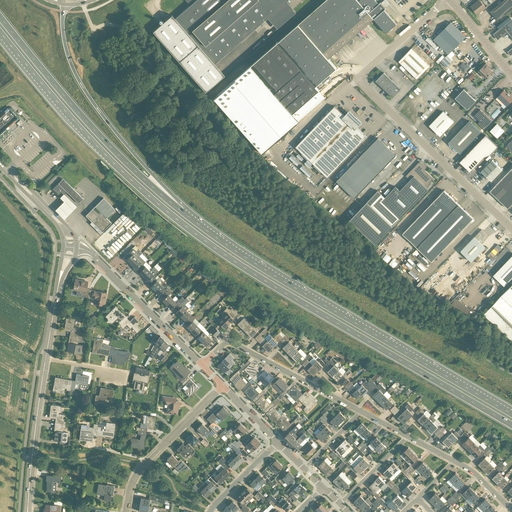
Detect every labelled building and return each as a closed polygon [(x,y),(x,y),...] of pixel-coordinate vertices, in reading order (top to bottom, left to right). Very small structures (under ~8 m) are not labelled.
[(214,65),(288,0),(184,0),(190,6),(174,19),(171,15),(152,31),(204,92),(223,76),(214,65)] [(357,0),(326,0),(299,24),(328,58),(330,57),(334,53),(348,41),(351,44),(353,41),(351,39),(374,19),(386,33),(396,24),(384,10),(386,9),(380,3),(379,4),(375,0),(360,0),(359,1),(357,0)] [(477,14),(486,7),(479,0),(478,0),(471,7),(477,14)] [(498,21),(511,8),(511,0),(503,0),(490,11),(498,21)] [(511,37),(511,19),(507,23),(493,34),(498,40),(507,32),(508,33),(511,37)] [(448,54),(465,37),(451,22),(433,40),(441,47),(443,49),(448,54)] [(299,24),(278,42),(251,66),(293,114),(300,107),(320,90),(316,86),(337,68),(328,58),(299,24)] [(434,48),(436,46),(428,38),(426,40),(434,48)] [(416,80),(429,67),(411,49),(398,62),(416,80)] [(440,62),(446,68),(450,63),(449,62),(451,60),(447,56),(440,62)] [(486,79),(493,72),(488,67),(489,66),(486,63),(479,71),(486,79)] [(275,93),(251,66),(212,99),(259,154),(306,114),(300,107),(293,114),(275,93),(274,94),(275,93)] [(393,98),(401,89),(384,73),(376,82),(393,98)] [(467,110),(476,101),(464,89),(455,98),(467,110)] [(507,93),(504,90),(501,93),(496,99),(502,105),(503,103),(506,106),(511,101),(511,100),(511,96),(508,93),(507,93)] [(19,115),(11,107),(9,110),(8,109),(5,112),(6,113),(0,117),(0,133),(7,128),(15,120),(15,119),(19,115)] [(362,143),(367,138),(351,123),(335,108),(296,148),(328,179),(362,143)] [(485,128),(492,121),(480,110),(474,117),(485,128)] [(440,137),(454,123),(443,112),(430,127),(440,137)] [(460,154),(481,132),(470,121),(449,143),(460,154)] [(497,139),(504,131),(497,125),(490,132),(497,139)] [(485,135),(460,162),(470,173),(485,157),(490,155),(497,147),(485,135)] [(354,200),(396,156),(378,139),(336,182),(354,200)] [(491,182),(502,170),(492,160),(481,172),(491,182)] [(405,177),(410,181),(414,177),(427,189),(433,179),(422,168),(424,164),(420,162),(405,177)] [(511,168),(490,192),(508,209),(511,204),(511,168)] [(399,191),(413,205),(427,190),(427,189),(414,177),(410,181),(399,191)] [(67,192),(78,204),(81,201),(83,199),(63,179),(60,181),(58,183),(67,192)] [(64,195),(67,192),(58,183),(52,189),(61,198),(64,195)] [(366,202),(392,226),(413,205),(399,191),(395,187),(384,198),(377,191),(366,202)] [(444,191),(403,234),(432,262),(473,219),(444,191)] [(64,201),(56,209),(64,218),(76,206),(64,195),(61,198),(64,201)] [(100,234),(111,223),(106,218),(115,209),(103,198),(86,216),(91,222),(89,224),(100,234)] [(374,245),(392,226),(366,202),(349,220),(374,245)] [(136,234),(140,227),(136,225),(131,232),(136,234)] [(151,235),(153,232),(147,227),(144,231),(151,235)] [(487,235),(482,230),(460,253),(471,264),(485,249),(481,245),(487,239),(485,237),(487,235)] [(131,264),(139,256),(141,254),(142,253),(138,249),(136,251),(133,248),(127,254),(130,257),(126,260),(131,264)] [(110,259),(114,255),(110,250),(106,253),(110,259)] [(136,272),(146,262),(139,256),(131,264),(133,267),(132,268),(136,272)] [(511,256),(494,276),(505,286),(511,278),(511,256)] [(149,271),(152,268),(146,262),(142,266),(136,272),(139,276),(141,274),(144,277),(149,271)] [(155,279),(157,276),(155,274),(158,271),(154,267),(152,268),(149,271),(144,277),(146,279),(145,281),(148,285),(155,279)] [(480,287),(489,277),(487,275),(478,285),(480,287)] [(161,285),(164,282),(160,278),(159,278),(157,276),(155,279),(148,285),(150,287),(155,291),(161,285)] [(88,282),(75,279),(73,288),(77,289),(76,295),(81,296),(82,295),(85,296),(85,297),(88,298),(89,289),(86,288),(88,282)] [(163,295),(169,290),(170,288),(168,286),(164,282),(161,285),(155,291),(159,295),(161,293),(163,295)] [(511,344),(511,285),(483,316),(511,344)] [(89,289),(88,298),(94,299),(93,304),(104,306),(107,292),(89,289)] [(166,305),(172,299),(168,295),(171,292),(169,290),(163,295),(165,297),(162,300),(166,305)] [(176,308),(182,302),(179,300),(176,303),(172,299),(166,305),(171,309),(174,306),(176,308)] [(182,302),(176,308),(178,310),(176,312),(180,316),(186,310),(182,306),(183,304),(182,302)] [(120,326),(127,319),(115,307),(105,317),(111,323),(117,317),(120,320),(118,323),(121,325),(120,326)] [(187,323),(193,317),(190,315),(194,312),(189,307),(186,310),(180,316),(187,323)] [(219,315),(228,323),(235,316),(231,312),(231,311),(229,309),(228,309),(227,308),(219,315)] [(242,329),(249,322),(244,318),(245,317),(243,314),(238,319),(240,321),(238,324),(242,329)] [(224,328),(228,323),(219,315),(217,317),(220,319),(217,322),(217,321),(215,323),(210,319),(208,321),(217,330),(221,325),(224,328)] [(127,319),(120,326),(122,329),(126,325),(130,329),(132,327),(137,332),(143,326),(134,316),(130,321),(127,319)] [(191,331),(197,325),(192,321),(194,319),(193,317),(187,323),(188,325),(186,327),(191,331)] [(69,335),(78,337),(79,333),(78,332),(78,328),(73,327),(75,319),(66,318),(64,330),(70,331),(69,335)] [(247,333),(255,325),(253,327),(249,322),(242,329),(247,333)] [(255,325),(247,333),(251,338),(261,328),(256,324),(255,325)] [(197,337),(203,332),(197,325),(191,331),(195,335),(197,337)] [(257,341),(262,336),(267,331),(265,329),(255,338),(257,341)] [(269,334),(264,338),(273,348),(280,340),(285,336),(281,331),(279,333),(273,338),(269,334)] [(201,342),(207,336),(203,332),(197,337),(201,342)] [(78,340),(78,337),(69,335),(66,352),(81,354),(82,345),(77,345),(78,341),(78,340)] [(158,348),(165,341),(160,336),(154,343),(155,344),(152,351),(144,365),(147,367),(153,356),(153,357),(158,348)] [(207,336),(201,342),(206,346),(212,340),(207,336)] [(109,356),(110,346),(107,345),(106,349),(101,348),(103,340),(94,338),(91,353),(109,356)] [(269,352),(273,348),(264,338),(259,343),(269,352)] [(287,352),(293,346),(289,342),(290,341),(287,338),(283,343),(285,345),(283,348),(287,352)] [(158,348),(153,357),(155,358),(157,354),(159,355),(163,351),(168,344),(165,341),(158,348)] [(110,346),(109,356),(112,357),(110,363),(123,365),(125,357),(117,355),(118,350),(113,349),(114,347),(110,346)] [(292,357),(298,351),(293,346),(287,352),(292,357)] [(296,362),(303,355),(305,358),(307,355),(300,349),(298,351),(292,357),(296,362)] [(160,362),(166,355),(162,352),(156,359),(160,362)] [(225,372),(234,362),(232,360),(233,358),(229,354),(218,365),(219,366),(218,367),(221,369),(225,372)] [(302,365),(307,360),(311,356),(309,354),(307,355),(305,358),(300,362),(302,365)] [(341,367),(342,367),(340,365),(337,367),(335,365),(337,362),(332,357),(330,360),(332,362),(328,367),(330,369),(327,372),(332,376),(338,370),(341,367)] [(318,371),(325,364),(321,360),(318,362),(316,360),(312,365),(318,371)] [(241,367),(252,378),(259,371),(250,363),(248,361),(241,367)] [(182,384),(188,378),(186,375),(188,373),(177,362),(175,364),(174,363),(170,367),(177,375),(176,376),(181,382),(180,383),(182,384)] [(313,376),(318,371),(312,365),(307,370),(313,376)] [(281,394),(288,387),(277,376),(274,379),(263,368),(259,371),(252,378),(255,381),(254,381),(258,377),(267,386),(265,388),(267,390),(269,388),(272,385),(281,394)] [(241,372),(239,370),(229,379),(238,389),(239,389),(240,390),(242,389),(247,384),(238,375),(241,372)] [(337,381),(343,375),(338,370),(332,376),(337,381)] [(146,386),(148,375),(134,373),(132,384),(134,384),(133,389),(136,389),(135,393),(141,394),(141,390),(143,391),(144,386),(146,386)] [(70,389),(70,391),(70,393),(73,393),(74,390),(74,388),(78,389),(79,386),(87,388),(89,376),(76,374),(75,380),(72,380),(70,389)] [(377,384),(385,376),(383,374),(375,382),(377,384)] [(343,375),(337,381),(342,386),(348,379),(343,375)] [(70,389),(72,380),(55,377),(52,392),(61,393),(64,394),(65,388),(67,389),(67,390),(70,391),(70,389)] [(188,378),(182,384),(184,386),(185,385),(188,388),(184,392),(189,397),(198,388),(188,378)] [(251,384),(255,381),(252,378),(247,384),(242,389),(247,395),(251,399),(253,400),(260,393),(260,392),(259,393),(251,384)] [(377,386),(375,384),(370,380),(367,383),(372,387),(370,388),(373,391),(377,386)] [(365,381),(364,382),(357,389),(363,395),(370,388),(372,387),(367,383),(365,381)] [(295,401),(302,395),(291,384),(288,387),(281,394),(279,396),(277,397),(280,400),(286,393),(286,394),(287,393),(295,401)] [(382,405),(388,399),(391,395),(389,393),(396,386),(394,384),(387,391),(386,391),(377,400),(382,405)] [(357,389),(354,386),(349,391),(358,400),(363,395),(357,389)] [(377,400),(386,391),(387,390),(382,386),(380,389),(377,386),(373,391),(375,393),(373,396),(377,400)] [(112,400),(114,390),(100,388),(99,396),(96,395),(94,404),(98,405),(98,403),(102,403),(103,401),(108,402),(109,399),(112,400)] [(266,391),(267,390),(265,388),(260,393),(253,400),(259,406),(262,410),(262,409),(264,411),(271,404),(271,403),(270,404),(262,396),(266,393),(267,393),(267,392),(266,391)] [(302,395),(295,401),(298,404),(301,400),(306,406),(303,409),(306,412),(316,402),(306,391),(302,395)] [(169,405),(169,408),(166,407),(165,413),(168,413),(177,414),(179,402),(171,401),(172,397),(162,396),(161,400),(165,400),(164,404),(169,405)] [(280,400),(277,397),(276,399),(271,404),(264,411),(270,417),(269,417),(273,420),(275,422),(281,415),(274,407),(280,400)] [(388,399),(382,405),(386,410),(393,403),(388,399)] [(402,413),(408,419),(413,415),(411,412),(414,409),(408,403),(405,407),(408,410),(406,408),(402,413)] [(328,410),(331,407),(329,404),(324,408),(325,409),(321,412),(324,414),(328,410)] [(55,422),(64,424),(64,423),(65,424),(65,419),(63,419),(63,415),(58,414),(58,413),(59,407),(59,406),(50,405),(49,418),(55,418),(55,422)] [(229,413),(223,407),(217,412),(215,410),(206,419),(211,424),(218,416),(222,420),(229,413)] [(422,424),(431,415),(426,410),(424,412),(422,410),(418,415),(420,417),(417,420),(422,424)] [(335,417),(340,423),(345,418),(340,412),(335,417)] [(403,424),(408,419),(402,413),(397,418),(403,424)] [(436,420),(434,417),(436,415),(434,413),(431,415),(422,424),(427,429),(433,423),(436,420)] [(136,427),(136,428),(136,431),(137,431),(146,432),(147,429),(154,430),(155,417),(152,416),(150,415),(150,416),(146,415),(145,424),(140,423),(140,427),(136,427)] [(281,415),(275,422),(276,424),(280,427),(283,431),(290,424),(286,419),(281,415)] [(324,424),(326,422),(321,417),(318,419),(323,424),(318,428),(321,431),(327,437),(331,432),(324,424)] [(336,427),(340,423),(335,417),(330,422),(336,427)] [(63,427),(64,424),(55,422),(53,440),(67,442),(68,433),(61,432),(61,427),(63,427)] [(97,426),(96,435),(113,438),(115,423),(106,422),(106,426),(101,425),(97,425),(97,426)] [(361,434),(367,428),(362,423),(356,429),(361,434)] [(433,423),(427,429),(431,434),(438,427),(433,423)] [(97,426),(97,425),(94,424),(93,428),(81,426),(79,440),(92,442),(93,435),(96,435),(97,426)] [(206,428),(202,424),(197,429),(204,436),(207,433),(211,437),(216,432),(209,426),(206,428)] [(240,435),(245,429),(240,424),(235,429),(232,427),(224,435),(226,438),(233,430),(236,433),(237,432),(240,435)] [(293,436),(295,434),(294,434),(300,429),(296,425),(283,439),(286,442),(293,436)] [(442,426),(438,431),(435,435),(437,437),(445,429),(442,426)] [(367,428),(361,434),(365,439),(371,432),(367,428)] [(144,449),(146,432),(137,431),(137,434),(140,435),(140,440),(138,439),(130,438),(130,441),(131,442),(130,447),(144,449)] [(322,441),(327,437),(321,431),(316,435),(322,441)] [(447,437),(453,444),(460,437),(455,432),(453,434),(451,433),(447,437)] [(197,443),(199,441),(192,434),(186,439),(192,445),(196,442),(197,443)] [(291,447),(299,438),(296,436),(295,434),(293,436),(286,442),(291,447)] [(301,436),(299,438),(291,447),(295,451),(297,449),(299,451),(302,449),(304,447),(301,445),(300,444),(307,437),(304,434),(301,436)] [(467,448),(473,442),(468,437),(469,436),(467,434),(462,439),(465,441),(462,444),(467,448)] [(448,448),(453,444),(447,437),(442,442),(448,448)] [(252,451),(259,443),(254,438),(245,446),(248,449),(249,448),(252,451)] [(375,448),(381,442),(376,438),(370,444),(375,448)] [(340,444),(346,450),(351,445),(345,439),(340,444)] [(309,455),(315,449),(309,442),(304,447),(302,449),(305,453),(306,452),(309,455)] [(381,442),(375,448),(380,453),(386,447),(381,442)] [(471,453),(478,447),(473,442),(467,448),(471,453)] [(195,451),(187,443),(185,446),(182,444),(177,449),(183,456),(186,458),(190,454),(191,455),(195,451)] [(335,449),(337,451),(335,453),(338,456),(340,458),(342,456),(341,455),(346,450),(340,444),(335,449)] [(242,454),(240,452),(237,449),(233,445),(231,448),(236,452),(240,456),(242,454)] [(485,453),(489,450),(490,448),(488,446),(484,449),(480,445),(478,447),(471,453),(476,458),(482,451),(483,451),(485,453)] [(413,453),(408,448),(402,454),(407,459),(413,453)] [(240,452),(242,454),(245,457),(248,455),(242,449),(241,450),(240,452)] [(243,459),(240,456),(236,452),(231,457),(233,459),(238,464),(243,459)] [(412,463),(418,458),(413,453),(407,459),(412,463)] [(180,465),(183,468),(186,471),(191,470),(180,459),(178,461),(171,454),(166,459),(173,466),(177,470),(177,469),(180,465)] [(482,469),(489,463),(491,460),(487,456),(485,458),(484,458),(478,465),(482,469)] [(230,466),(228,463),(226,462),(225,461),(222,457),(220,459),(228,468),(230,466)] [(323,471),(329,465),(325,460),(327,458),(326,457),(323,459),(324,460),(318,466),(323,471)] [(358,463),(364,469),(369,464),(363,458),(358,463)] [(226,470),(228,468),(220,459),(217,461),(222,466),(217,470),(224,478),(229,473),(226,470)] [(233,459),(228,463),(230,466),(234,469),(238,464),(233,459)] [(282,466),(276,459),(273,462),(273,461),(268,466),(270,469),(272,467),(277,472),(282,466)] [(420,475),(421,473),(428,467),(423,462),(417,468),(415,470),(420,475)] [(359,474),(364,469),(358,463),(353,468),(359,474)] [(388,468),(394,474),(399,469),(393,463),(388,468)] [(489,463),(482,469),(487,474),(494,468),(489,463)] [(502,463),(496,469),(499,472),(505,466),(502,463)] [(329,465),(323,471),(328,476),(334,470),(329,465)] [(428,467),(421,473),(426,478),(432,472),(428,467)] [(389,478),(394,474),(388,468),(383,472),(389,478)] [(220,483),(224,478),(217,470),(214,473),(216,474),(214,477),(212,475),(209,477),(216,483),(218,481),(220,483)] [(354,479),(358,476),(352,471),(349,474),(354,479)] [(271,482),(274,485),(278,481),(282,485),(285,482),(287,484),(294,477),(288,472),(282,478),(279,474),(271,482)] [(496,483),(503,477),(498,472),(492,479),(496,483)] [(417,487),(412,482),(414,480),(411,476),(409,475),(407,473),(405,475),(411,481),(406,486),(412,492),(417,487)] [(454,484),(460,478),(455,473),(449,480),(454,484)] [(60,482),(61,476),(46,475),(46,480),(47,480),(46,491),(56,492),(57,481),(60,482)] [(255,479),(261,485),(265,481),(259,475),(255,479)] [(338,486),(344,480),(339,475),(333,481),(338,486)] [(204,482),(203,484),(211,492),(215,487),(214,485),(216,483),(209,477),(207,479),(209,481),(207,484),(204,482)] [(374,482),(380,488),(385,483),(379,477),(374,482)] [(503,477),(496,483),(501,489),(508,482),(503,477)] [(460,478),(454,484),(458,489),(459,490),(459,489),(465,483),(460,478)] [(256,490),(261,485),(255,479),(250,484),(256,490)] [(344,480),(338,486),(343,491),(349,484),(344,480)] [(375,492),(380,488),(374,482),(369,487),(371,489),(369,491),(372,494),(374,496),(376,493),(375,492)] [(106,485),(98,484),(96,494),(104,496),(103,500),(111,502),(114,486),(110,485),(106,484),(106,485)] [(206,497),(211,492),(203,484),(202,484),(198,489),(194,485),(192,487),(196,491),(198,489),(200,491),(206,497)] [(302,486),(299,484),(291,492),(288,495),(295,501),(297,499),(294,495),(297,493),(300,495),(302,493),(303,493),(303,492),(306,489),(302,486)] [(407,497),(412,492),(406,486),(401,491),(407,497)] [(468,499),(474,492),(470,487),(463,494),(468,499)] [(249,501),(254,496),(246,488),(241,493),(247,499),(249,501)] [(451,496),(454,499),(458,494),(461,492),(459,489),(459,490),(458,489),(456,492),(451,496)] [(456,501),(463,494),(461,492),(458,494),(454,499),(456,501)] [(474,492),(468,499),(473,503),(479,497),(474,492)] [(240,505),(243,507),(245,505),(249,501),(247,499),(241,493),(237,497),(242,503),(240,505)] [(163,504),(165,500),(150,494),(149,499),(163,504)] [(433,505),(440,499),(435,494),(428,500),(433,505)] [(268,497),(269,498),(276,505),(278,502),(271,495),(268,497)] [(392,500),(398,506),(403,501),(397,495),(392,500)] [(359,507),(368,498),(367,498),(365,500),(360,496),(354,502),(359,507)] [(374,506),(379,501),(374,496),(373,497),(376,499),(372,503),(368,498),(359,507),(364,511),(372,504),(374,506)] [(274,507),(276,505),(269,498),(267,500),(274,507)] [(440,499),(433,505),(438,510),(445,503),(440,499)] [(483,511),(490,504),(485,499),(479,506),(483,511)] [(286,510),(291,506),(285,500),(280,505),(286,510)] [(392,500),(388,505),(387,504),(384,506),(387,508),(389,511),(391,509),(393,511),(398,506),(392,500)] [(246,511),(247,511),(243,507),(241,510),(232,501),(228,506),(233,511),(241,511),(242,511),(246,511)] [(381,511),(377,508),(381,503),(379,501),(374,506),(376,508),(372,511),(381,511)]
